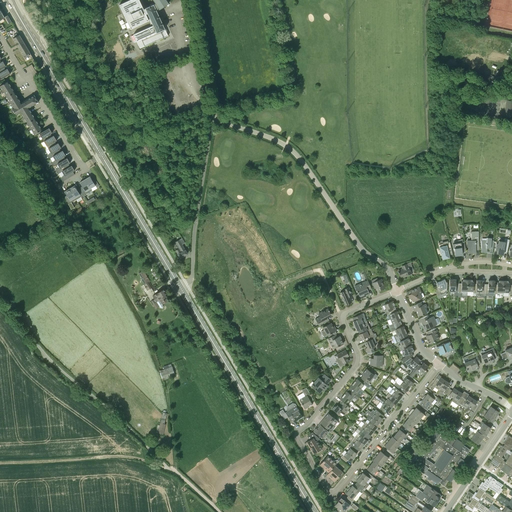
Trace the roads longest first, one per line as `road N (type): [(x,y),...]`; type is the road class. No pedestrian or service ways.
road 1 (residential): [(437,364),(335,492),(328,493),(295,437),(356,364),(344,314),(397,290)]
road 2 (unclassified): [(216,511),(67,379),(0,297)]
road 3 (unclassified): [(397,290),(289,148),(211,116)]
road 4 (primary): [(313,511),(180,288)]
road 5 (unclassified): [(180,288),(191,277),(211,116)]
road 6 (track): [(0,462),(122,456),(174,470)]
road 7 (primary): [(180,288),(101,156)]
